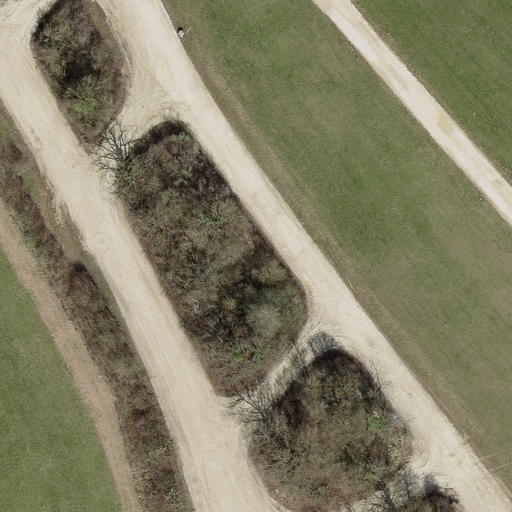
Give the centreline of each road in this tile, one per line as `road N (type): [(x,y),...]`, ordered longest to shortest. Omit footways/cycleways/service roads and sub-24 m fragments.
road 1 (track): [(136,0),(172,81),(455,464)]
road 2 (track): [(233,511),(205,438),(82,192),(0,51)]
road 3 (track): [(327,0),(511,210)]
road 4 (track): [(205,438),(265,396),(339,304)]
road 5 (track): [(355,511),(455,464),(482,511)]
road 6 (track): [(82,192),(172,81)]
